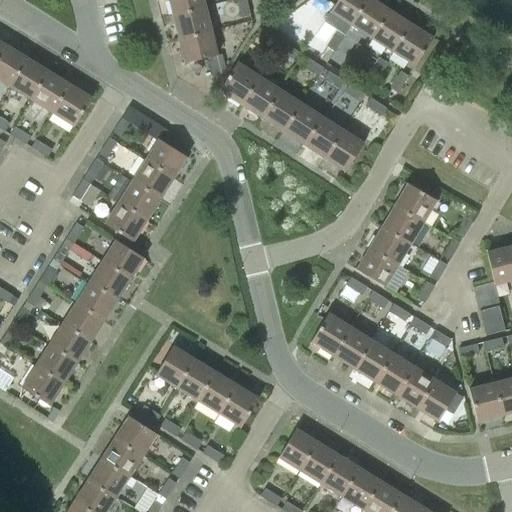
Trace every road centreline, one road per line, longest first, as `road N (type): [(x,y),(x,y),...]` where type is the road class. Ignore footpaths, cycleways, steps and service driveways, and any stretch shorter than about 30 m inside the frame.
road 1 (residential): [(504,467),(428,468),(290,385),(255,262)]
road 2 (residential): [(255,262),(222,139),(101,63)]
road 3 (residential): [(255,262),(308,250),(341,226),(418,107),(429,113)]
